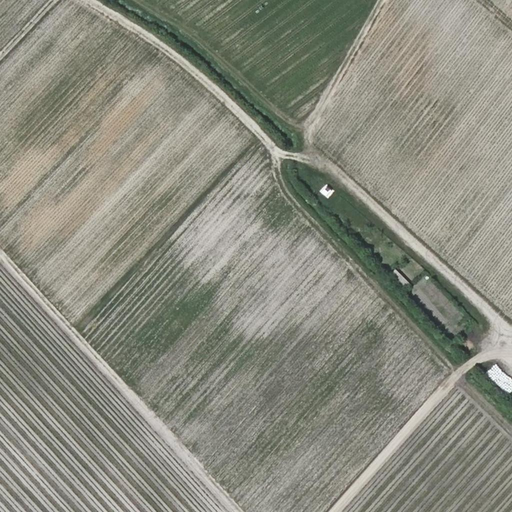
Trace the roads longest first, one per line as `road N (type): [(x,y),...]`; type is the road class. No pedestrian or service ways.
road 1 (track): [(381,0),(306,130),(311,149),(511,334)]
road 2 (track): [(0,248),(239,511)]
road 3 (track): [(269,147),(299,210),(457,375)]
road 4 (track): [(86,0),(164,50),(269,147)]
road 5 (track): [(334,511),(457,375)]
